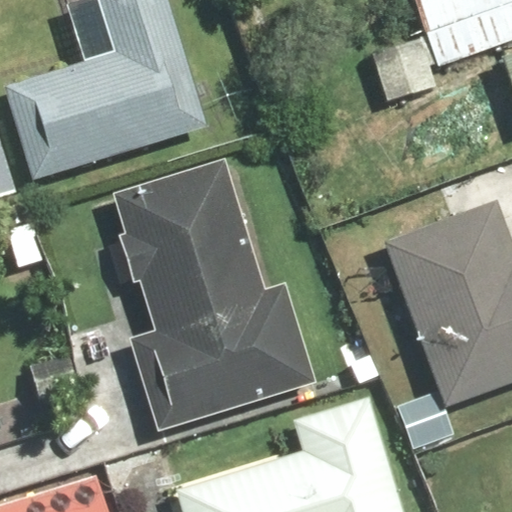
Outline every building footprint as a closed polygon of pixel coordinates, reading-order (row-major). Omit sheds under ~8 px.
[(80,69),(2,91),(26,184),(200,137),(162,0),(87,0),(92,14),(66,22),(80,69)] [(511,0),(411,0),(423,37),(371,54),(384,93),(511,51),(511,0)] [(511,108),(511,63),(497,69),(511,108)] [(0,150),(0,200),(14,196),(0,150)] [(223,169),(108,205),(146,328),(120,336),(150,433),(312,383),(282,287),(261,293),(223,169)] [(511,244),(497,200),(384,239),(441,407),(511,382),(511,244)] [(300,455),(170,492),(176,511),(402,511),(370,394),(289,417),(300,455)] [(103,511),(92,475),(0,503),(0,511),(103,511)]
